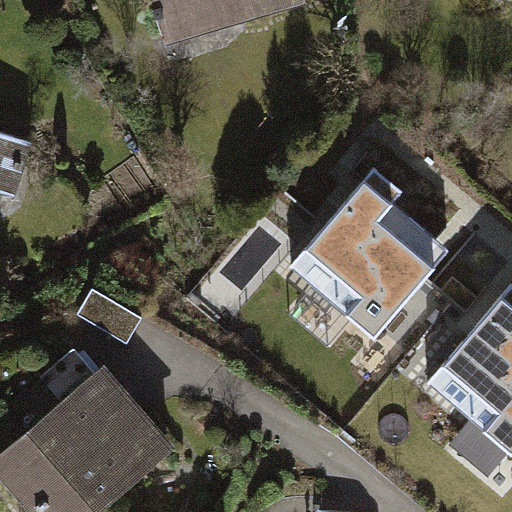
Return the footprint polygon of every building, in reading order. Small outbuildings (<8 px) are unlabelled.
[(305,8),(302,0),(151,0),(166,50),(305,8)] [(0,202),(18,204),(37,149),(0,137),(0,202)] [(404,193),(376,169),(290,267),(374,340),(449,254),(393,206),(404,193)] [(143,312),(93,283),(76,312),(126,341),(143,312)] [(511,285),(428,382),(511,455),(511,453),(511,285)] [(98,511),(180,438),(105,355),(92,366),(74,346),(40,376),(59,397),(0,449),(0,479),(29,511),(98,511)]
